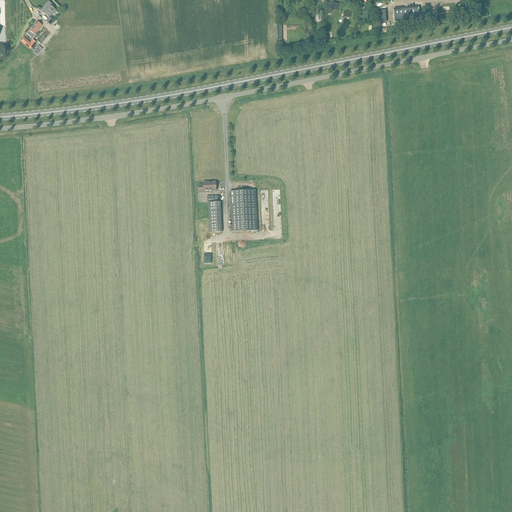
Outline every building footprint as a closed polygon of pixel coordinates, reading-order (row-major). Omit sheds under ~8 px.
[(55,10),(50,6),(52,5),(48,2),(44,7),(45,8),(41,11),(49,17),(45,21),(50,25),(54,21),(49,17),(55,10)] [(329,2),(328,9),(336,11),(338,4),(329,2)] [(394,22),(419,20),(423,20),(422,12),(418,12),(418,7),(393,9),(394,22)] [(385,10),(377,11),(378,23),(386,22),(385,10)] [(29,31),(27,34),(32,38),(33,36),(34,35),(41,25),(37,22),(29,31)] [(21,42),(31,50),(36,43),(32,40),(31,41),(30,43),(24,38),(22,41),(21,42)] [(208,193),(208,191),(216,191),(215,182),(207,183),(208,186),(207,186),(207,188),(205,188),(205,189),(205,190),(206,190),(206,193),(208,193)] [(199,193),(206,193),(206,190),(205,190),(205,189),(205,188),(207,188),(207,186),(208,186),(207,183),(203,183),(203,185),(198,185),(199,193)] [(230,192),(232,232),(257,231),(255,190),(230,192)] [(208,203),(208,208),(210,233),(222,232),(220,202),(208,203)]
